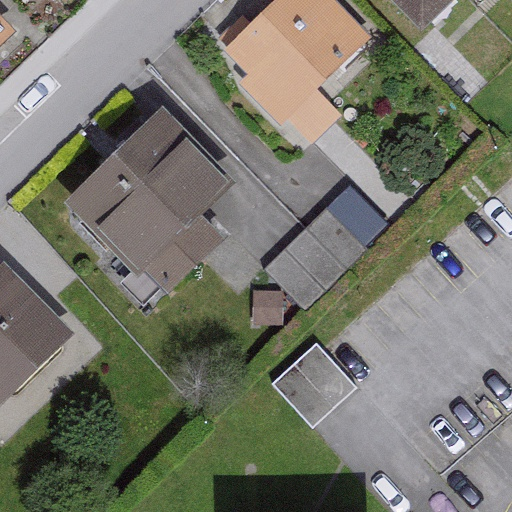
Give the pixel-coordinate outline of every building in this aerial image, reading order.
[(0,0),(0,2),(8,11),(19,0),(0,0)] [(319,0),(311,7),(304,0),(280,0),(219,57),(243,83),(236,88),(275,129),(365,45),(322,0),(319,0)] [(370,0),(417,47),(465,0),(370,0)] [(0,49),(10,39),(0,28),(0,49)] [(224,190),(149,120),(60,214),(133,283),(142,274),(163,294),(213,242),(193,223),(224,190)] [(360,255),(319,214),(260,273),(301,314),(360,255)] [(0,406),(66,338),(0,274),(0,406)] [(276,294),(248,295),(249,327),(277,326),(276,294)] [(350,392),(311,347),(267,385),(306,430),(350,392)]
